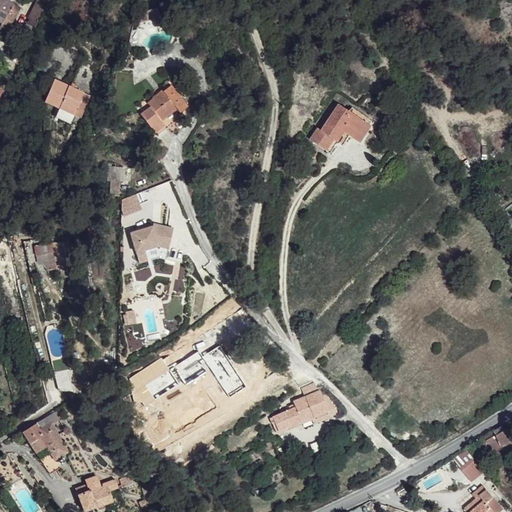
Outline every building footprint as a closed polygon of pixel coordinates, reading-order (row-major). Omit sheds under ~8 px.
[(20,8),(6,0),(0,0),(0,22),(2,24),(0,28),(0,29),(6,33),(20,8)] [(36,0),(26,21),(36,26),(46,4),(36,0)] [(162,9),(165,22),(173,20),(170,7),(162,9)] [(157,9),(138,14),(141,22),(159,17),(157,9)] [(60,109),(61,106),(76,112),(84,93),(74,89),(70,87),(54,80),(45,102),(60,109)] [(141,115),(157,136),(182,116),(180,113),(188,107),(170,85),(163,91),(165,93),(160,96),(159,94),(148,104),(151,107),(141,115)] [(330,153),(344,132),(360,143),(374,122),(352,107),(349,111),(339,105),(322,131),(318,129),(311,140),(330,153)] [(61,106),(60,109),(75,115),(76,112),(61,106)] [(115,163),(108,163),(107,180),(110,181),(110,195),(118,196),(119,181),(114,180),(115,163)] [(136,193),(118,200),(124,214),(142,207),(136,193)] [(130,233),(136,253),(158,246),(169,248),(173,229),(158,225),(157,228),(152,226),(130,233)] [(94,229),(88,230),(88,242),(97,242),(97,235),(99,235),(100,233),(100,232),(100,230),(98,229),(97,229),(96,229),(95,230),(94,231),(94,232),(94,229)] [(55,257),(53,243),(35,246),(38,263),(45,262),(47,271),(68,267),(66,255),(55,257)] [(54,372),(59,391),(76,392),(71,369),(54,372)] [(76,373),(78,381),(86,379),(84,371),(76,373)] [(265,381),(269,389),(282,381),(277,374),(265,381)] [(270,417),(276,433),(311,418),(328,412),(321,395),(319,390),(318,390),(314,382),(301,388),(304,396),(293,401),(295,406),(270,417)] [(325,393),(321,395),(328,412),(311,418),(313,425),(330,418),(336,408),(325,393)] [(201,399),(151,425),(154,431),(204,405),(201,399)] [(22,432),(36,453),(47,447),(55,460),(68,452),(52,424),(59,419),(55,412),(22,432)] [(487,440),(493,451),(511,441),(511,429),(511,427),(506,430),(503,426),(494,431),(496,435),(487,440)] [(256,450),(259,456),(281,444),(278,438),(256,450)] [(474,454),(479,461),(491,452),(486,445),(474,454)] [(47,447),(36,453),(50,474),(60,467),(55,460),(47,447)] [(453,459),(471,482),(484,472),(466,450),(453,459)] [(138,470),(118,477),(122,487),(140,480),(138,470)] [(84,509),(84,511),(98,507),(104,505),(113,502),(109,491),(118,488),(115,479),(102,484),(102,487),(100,487),(96,475),(86,479),(87,484),(76,488),(80,499),(79,499),(79,501),(79,505),(80,506),(81,508),(84,509)] [(483,485),(472,494),(476,499),(487,490),(483,485)] [(464,509),(467,511),(500,511),(504,509),(487,490),(476,499),(464,509)] [(144,501),(137,503),(139,509),(146,506),(144,501)]
